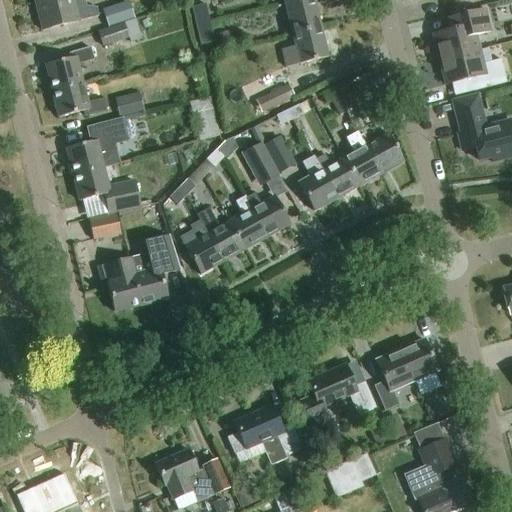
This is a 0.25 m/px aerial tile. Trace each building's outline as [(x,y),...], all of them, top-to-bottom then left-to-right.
[(71,0),(59,0),(34,6),(41,33),(78,24),(78,23),(87,21),(83,3),(73,5),(71,0)] [(320,28),(313,0),(303,0),(284,5),(292,35),(320,28)] [(192,8),(196,27),(209,24),(205,5),(192,8)] [(103,15),(107,28),(131,21),(127,8),(103,15)] [(439,61),(479,51),(475,37),(490,33),(485,11),(450,19),(453,31),(433,36),(439,61)] [(135,20),(98,32),(103,47),(129,39),(130,43),(141,40),(135,20)] [(196,27),(201,48),(214,45),(209,24),(196,27)] [(320,28),(292,35),(295,47),(281,51),(286,69),(328,59),(320,28)] [(47,66),(53,93),(81,86),(77,66),(93,61),(90,50),(69,56),(70,60),(47,66)] [(479,51),(439,61),(445,86),(471,80),(474,92),(506,84),(501,61),(482,65),(479,51)] [(343,83),(333,89),(338,99),(345,112),(347,111),(339,98),(348,92),(343,83)] [(288,85),(255,101),(261,113),(294,97),(288,85)] [(81,86),(53,93),(60,119),(83,113),(85,118),(106,114),(104,102),(86,105),(81,86)] [(339,116),(345,112),(338,99),(333,89),(322,96),(327,104),(331,102),(339,116)] [(114,101),(119,120),(145,114),(140,93),(114,101)] [(452,100),(456,117),(461,135),(458,136),(462,152),(475,149),(478,162),(503,156),(508,159),(511,157),(511,124),(509,123),(484,129),(475,95),(452,100)] [(213,96),(192,103),(204,139),(225,132),(213,96)] [(286,112),(291,121),(303,115),(298,106),(286,112)] [(280,126),(291,121),(286,112),(276,117),(280,126)] [(123,120),(119,121),(86,130),(90,144),(67,150),(74,176),(102,169),(120,165),(115,145),(128,142),(123,120)] [(365,147),(366,146),(357,132),(345,139),(353,154),(343,159),(359,188),(381,176),(365,147)] [(365,147),(381,176),(403,163),(387,134),(366,146),(365,147)] [(290,164),(278,143),(265,150),(277,171),(290,164)] [(259,188),(279,177),(261,144),(241,155),(259,188)] [(213,168),(222,159),(214,152),(205,161),(213,168)] [(343,159),(330,166),(325,156),(315,161),(321,172),(320,172),(337,201),(359,188),(343,159)] [(301,164),(309,178),(298,184),(314,214),(337,201),(320,172),(321,172),(315,161),(313,158),(301,164)] [(80,203),(104,197),(108,215),(140,208),(134,182),(123,184),(122,178),(106,182),(103,170),(102,169),(74,176),(80,203)] [(188,179),(178,190),(185,197),(195,187),(188,179)] [(185,197),(178,190),(169,198),(177,206),(185,197)] [(273,198),(261,205),(255,194),(246,199),(245,197),(244,198),(267,239),(289,227),(273,198)] [(245,252),(267,239),(244,198),(235,203),(242,215),(229,223),(245,252)] [(245,252),(229,223),(219,228),(209,209),(196,216),(200,224),(223,264),(245,252)] [(120,235),(116,214),(89,220),(93,241),(120,235)] [(191,229),(197,240),(184,248),(200,277),(223,264),(200,224),(191,229)] [(128,261),(140,306),(166,300),(160,276),(165,275),(165,274),(177,271),(168,237),(144,243),(147,256),(128,261)] [(113,313),(140,306),(128,261),(97,268),(103,290),(107,289),(113,313)] [(423,341),(400,351),(413,383),(433,375),(439,389),(454,382),(443,357),(432,362),(423,341)] [(413,383),(400,351),(376,362),(385,383),(375,388),(385,413),(399,407),(393,392),(413,383)] [(322,409),(334,403),(349,397),(358,416),(375,409),(364,384),(354,388),(344,366),(307,383),(313,397),(300,403),(311,427),(327,420),(322,409)] [(287,459),(286,457),(301,450),(290,424),(279,429),(274,419),(273,416),(269,407),(233,423),(238,435),(227,439),(234,456),(261,444),(271,466),(287,459)] [(400,423),(389,428),(395,441),(406,436),(400,423)] [(383,425),(369,431),(375,446),(389,440),(383,425)] [(423,448),(435,475),(406,488),(412,501),(416,500),(421,511),(461,511),(472,507),(443,440),(423,448)] [(197,472),(188,451),(154,465),(164,487),(165,486),(172,501),(191,493),(194,500),(213,492),(214,496),(228,490),(216,461),(202,467),(203,470),(197,472)] [(377,481),(366,455),(325,472),(336,498),(377,481)] [(20,511),(61,511),(76,506),(63,476),(14,497),(20,511)] [(242,509),(257,502),(250,489),(236,496),(242,509)] [(291,491),(274,498),(278,508),(280,511),(299,511),(295,501),(291,491)] [(214,511),(230,511),(235,510),(231,501),(225,504),(223,499),(211,504),(214,511)]
